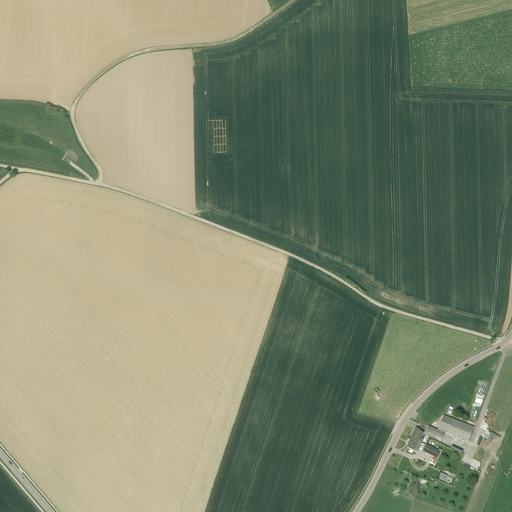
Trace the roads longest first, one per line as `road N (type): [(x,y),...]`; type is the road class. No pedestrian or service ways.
road 1 (track): [(100,184),(277,249),(382,306),(498,340)]
road 2 (track): [(293,0),(228,41),(138,52),(98,74),(71,115),(100,184)]
road 3 (tertiary): [(355,511),(421,397),(511,333)]
